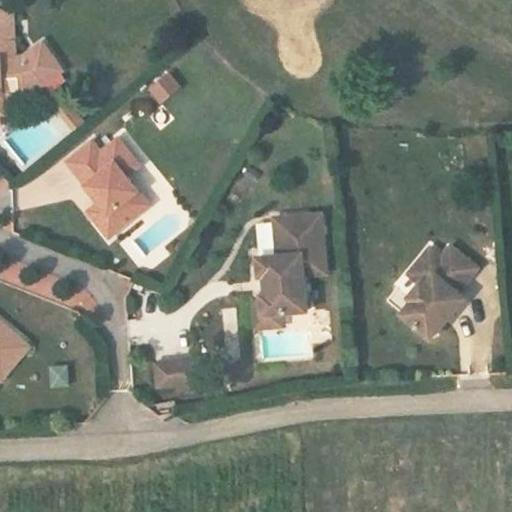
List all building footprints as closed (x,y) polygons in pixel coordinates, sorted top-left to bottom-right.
[(0,115),(17,115),(54,95),(35,67),(15,81),(7,81),(7,67),(0,67),(0,115)] [(166,68),(147,91),(163,105),(182,81),(166,68)] [(141,228),(117,198),(108,187),(121,177),(110,162),(93,176),(84,166),(59,186),(91,227),(79,236),(100,261),(141,228)] [(108,187),(117,198),(130,188),(121,177),(108,187)] [(257,317),(254,317),(256,336),(274,335),(301,332),(297,298),(318,296),(313,237),(267,241),(270,278),(250,280),(251,298),(255,298),(257,317)] [(419,292),(410,305),(399,320),(403,323),(394,335),(424,357),(454,316),(448,311),(467,285),(440,264),(431,277),(419,267),(409,283),(419,292)] [(399,296),(410,305),(419,292),(409,283),(399,296)] [(256,336),(254,317),(247,318),(249,351),(276,348),(274,335),(256,336)] [(0,391),(19,367),(0,351),(0,391)] [(176,381),(179,407),(193,405),(191,380),(176,381)] [(179,407),(176,381),(148,384),(151,410),(179,407)]
